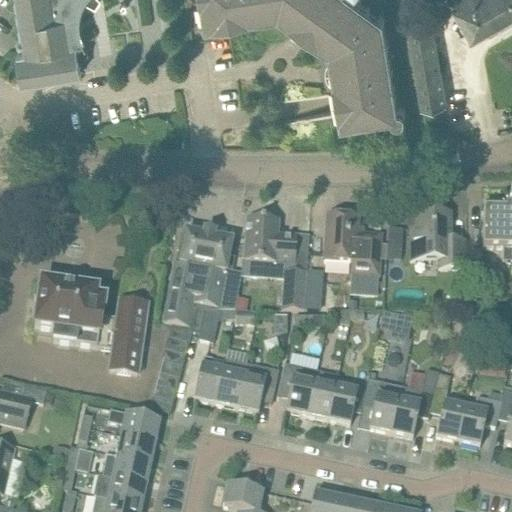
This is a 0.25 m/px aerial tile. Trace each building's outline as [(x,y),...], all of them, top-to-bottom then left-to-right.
[(17,0),(26,52),(17,54),(21,84),(81,74),(79,61),(76,42),(83,39),(84,43),(84,42),(83,39),(82,35),(81,30),(80,26),(80,22),(80,18),(80,14),(81,9),(82,5),(84,1),(91,6),(95,0),(17,0)] [(200,0),(203,17),(208,16),(209,19),(212,19),(213,25),(278,15),(329,51),(339,116),(345,115),(346,119),(349,118),(350,123),(392,117),(392,119),(394,120),(396,121),(398,121),(400,121),(402,120),(404,118),(405,116),(405,114),(404,112),(403,110),(401,109),(399,108),(397,108),(383,20),(383,19),(383,18),(382,18),(382,17),(381,16),(358,0),(200,0)] [(511,0),(453,0),(472,35),(490,25),(491,26),(511,13),(511,0)] [(422,108),(446,104),(432,20),(408,24),(422,108)] [(482,251),(503,252),(503,264),(511,264),(511,275),(511,278),(511,277),(511,209),(483,209),(482,251)] [(463,271),(463,263),(463,243),(450,243),(449,217),(415,217),(415,231),(410,231),(410,264),(438,264),(438,272),(463,271)] [(378,278),(379,257),(380,237),(356,236),(357,221),(326,219),(323,264),(351,266),(351,277),(378,278)] [(218,310),(217,313),(234,313),(241,279),(262,280),(263,265),(275,266),(275,264),(284,265),(282,282),(280,312),(303,312),(306,273),(294,272),(294,266),(295,258),(296,252),(297,238),(277,236),(278,223),(246,221),(245,241),(243,263),(240,275),(225,272),(225,275),(218,310)] [(218,310),(225,275),(225,272),(231,244),(214,240),(214,236),(203,234),(203,238),(185,235),(179,266),(180,266),(179,269),(174,268),(169,293),(162,324),(188,329),(200,332),(204,313),(217,313),(218,310)] [(303,312),(319,313),(321,274),(306,273),(303,312)] [(137,377),(147,308),(118,303),(116,321),(103,319),(105,303),(96,302),(97,293),(40,285),(40,287),(34,291),(33,301),(37,305),(34,330),(54,333),(52,344),(96,351),(96,350),(112,352),(109,373),(137,377)] [(326,312),(326,314),(326,322),(350,322),(350,312),(330,312),(326,312)] [(351,312),(351,325),(363,325),(363,312),(357,312),(351,312)] [(234,313),(217,313),(204,313),(200,332),(198,342),(211,345),(215,323),(234,323),(234,313)] [(247,313),(234,313),(234,323),(247,323),(247,313)] [(383,314),(379,333),(388,335),(386,339),(409,343),(409,339),(413,320),(383,314)] [(286,334),(286,319),(274,318),(273,334),(286,334)] [(308,319),(294,319),(294,328),(308,328),(308,319)] [(480,346),(479,320),(464,320),(465,346),(480,346)] [(171,415),(192,333),(171,327),(168,339),(167,339),(148,409),(171,415)] [(216,407),(223,373),(210,370),(212,361),(203,359),(201,368),(193,403),(216,407)] [(216,407),(237,412),(246,367),(225,362),(223,373),(216,407)] [(285,414),(307,419),(317,373),(284,366),(281,378),(292,381),(289,395),(285,414)] [(277,373),(246,367),(237,412),(258,417),(263,392),(273,394),(277,373)] [(328,423),(336,389),(335,389),(338,378),(317,373),(307,419),(328,423)] [(430,416),(435,391),(438,376),(426,373),(421,394),(401,390),(391,437),(412,442),(417,420),(428,422),(430,416)] [(369,432),(391,437),(401,390),(368,383),(362,408),(374,411),(369,432)] [(55,397),(46,395),(23,389),(20,401),(0,396),(0,425),(23,431),(29,404),(43,407),(44,404),(52,406),(55,397)] [(357,393),(336,389),(328,423),(350,428),(354,408),(357,393)] [(511,390),(504,389),(502,397),(497,423),(508,425),(503,447),(511,448),(511,411),(511,412),(511,410),(511,390)] [(436,440),(458,445),(465,410),(444,405),(447,394),(435,391),(430,416),(440,419),(436,440)] [(497,423),(502,397),(490,394),(488,402),(477,400),(474,412),(465,410),(458,445),(479,450),(484,428),(495,431),(497,423)] [(122,429),(120,438),(155,446),(160,424),(109,413),(107,425),(122,429)] [(83,417),(80,430),(90,432),(92,419),(83,417)] [(80,430),(75,451),(80,452),(85,453),(90,432),(80,430)] [(150,467),(155,446),(120,438),(116,459),(150,467)] [(0,497),(2,498),(2,496),(11,461),(13,452),(7,450),(0,448),(0,497)] [(54,448),(52,457),(67,461),(69,451),(54,448)] [(67,461),(65,471),(75,473),(80,452),(75,451),(70,449),(69,451),(67,461)] [(150,467),(116,459),(111,480),(97,477),(97,478),(146,488),(150,467)] [(13,461),(8,496),(21,498),(26,463),(13,461)] [(66,493),(71,493),(75,473),(65,471),(61,492),(66,493)] [(141,509),(146,488),(97,478),(93,498),(95,499),(141,509)] [(231,511),(258,511),(262,495),(228,488),(223,510),(231,511)] [(71,493),(66,493),(62,511),(71,511),(76,494),(71,493)] [(333,511),(336,501),(314,496),(310,511),(333,511)] [(140,511),(141,509),(95,499),(92,511),(140,511)] [(3,510),(11,511),(14,511),(16,503),(5,501),(3,510)] [(355,511),(357,505),(336,501),(333,511),(355,511)]
